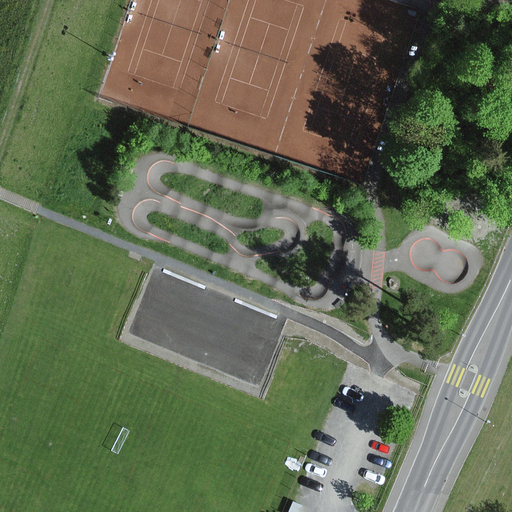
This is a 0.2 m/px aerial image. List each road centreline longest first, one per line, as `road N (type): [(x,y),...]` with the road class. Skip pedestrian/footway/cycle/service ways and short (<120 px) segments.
road 1 (residential): [(411,511),(511,272)]
road 2 (track): [(378,384),(329,511)]
